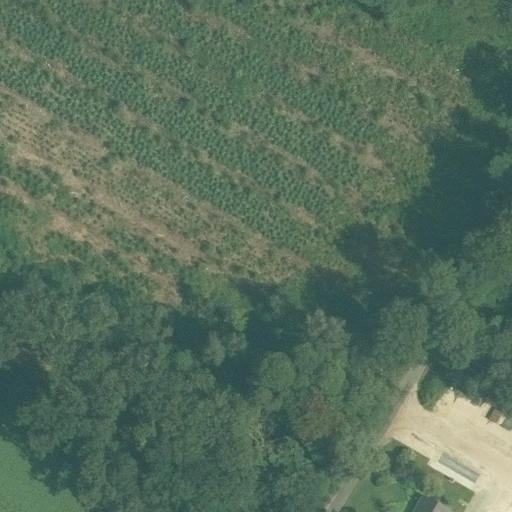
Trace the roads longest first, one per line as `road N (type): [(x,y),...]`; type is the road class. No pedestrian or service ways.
road 1 (unclassified): [(338,511),(511,213)]
road 2 (track): [(0,337),(285,511)]
